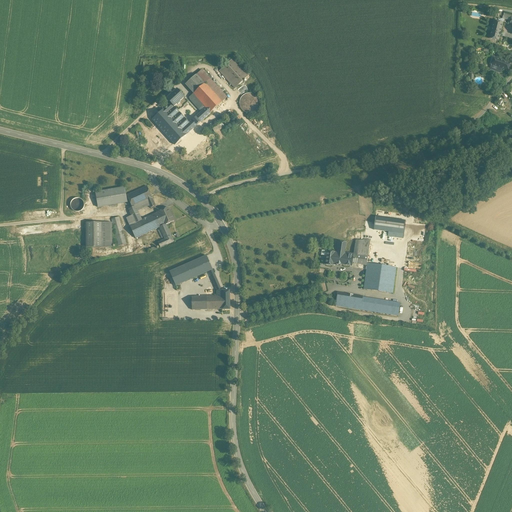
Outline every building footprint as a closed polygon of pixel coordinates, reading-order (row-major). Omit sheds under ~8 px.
[(498,22),(493,21),(489,39),(498,41),(499,36),(501,37),(502,33),(500,32),(503,23),(498,22)] [(510,63),(494,57),(494,58),(493,61),(492,61),(492,62),(491,65),(498,67),(497,69),(500,71),(501,69),(507,71),(510,63)] [(249,75),(234,58),(219,71),(235,88),(249,75)] [(206,84),(223,103),(228,98),(203,70),(197,76),(205,85),(206,84)] [(197,76),(186,85),(192,92),(194,94),(205,85),(197,76)] [(223,103),(206,84),(205,85),(194,94),(194,95),(197,98),(206,108),(210,114),(223,103)] [(185,99),(177,90),(167,99),(171,104),(174,108),(185,99)] [(259,107),(260,103),(259,99),(257,96),(253,94),(249,93),(246,94),(242,96),(240,99),(239,103),(240,107),(242,110),(246,113),(250,113),(254,113),(257,110),(259,107)] [(206,108),(197,98),(192,102),(201,112),(206,108)] [(171,104),(158,115),(161,119),(174,108),(171,104)] [(161,119),(156,124),(174,145),(197,126),(192,120),(188,124),(174,108),(161,119)] [(201,112),(195,118),(200,123),(210,114),(206,108),(201,112)] [(158,115),(152,120),(156,124),(161,119),(158,115)] [(214,132),(221,127),(218,124),(211,128),(214,132)] [(147,186),(127,196),(131,205),(132,208),(135,206),(147,201),(152,199),(147,186)] [(125,187),(95,192),(98,207),(127,202),(125,187)] [(84,208),(84,205),(84,202),(82,200),(80,198),(77,198),(75,199),(72,200),(71,202),(70,205),(71,208),(72,210),(75,211),(77,212),(80,211),(82,210),(84,208)] [(135,206),(137,211),(149,206),(147,201),(135,206)] [(135,206),(132,208),(128,209),(132,216),(138,213),(137,211),(135,206)] [(168,208),(158,212),(152,215),(158,228),(159,227),(164,225),(166,225),(174,221),(168,208)] [(135,223),(130,225),(135,238),(158,228),(152,215),(141,220),(135,223)] [(132,216),(127,219),(130,225),(135,223),(133,220),(132,216)] [(372,229),(403,233),(404,220),(373,216),(372,229)] [(119,217),(112,219),(115,232),(113,233),(113,234),(123,231),(119,217)] [(101,223),(86,223),(86,248),(101,248),(101,223)] [(112,223),(101,223),(101,248),(112,248),(112,223)] [(166,225),(164,225),(159,227),(160,230),(163,236),(165,239),(172,236),(166,225)] [(123,231),(113,234),(116,247),(126,244),(123,231)] [(165,239),(158,242),(160,248),(174,241),(172,236),(165,239)] [(356,241),(354,255),(368,257),(370,240),(356,241)] [(339,242),(337,253),(340,253),(344,254),(346,243),(339,242)] [(337,253),(327,251),(325,266),(334,267),(334,266),(339,266),(340,253),(337,253)] [(344,254),(340,253),(339,266),(352,268),(353,261),(354,255),(344,254)] [(368,257),(354,255),(353,261),(367,263),(368,257)] [(194,258),(183,263),(189,277),(192,282),(203,277),(198,266),(194,258)] [(209,261),(201,264),(206,276),(207,278),(211,276),(215,274),(209,261)] [(206,276),(201,264),(198,266),(203,277),(206,276)] [(396,268),(367,264),(364,289),(393,293),(396,268)] [(211,276),(207,278),(213,293),(214,296),(217,296),(217,290),(216,288),(213,279),(211,276)] [(189,277),(180,281),(183,286),(192,282),(189,277)] [(181,290),(172,290),(172,297),(172,304),(172,310),(181,310),(181,290)] [(230,290),(222,290),(222,296),(222,303),(223,309),(223,310),(231,310),(230,290)] [(338,293),(338,295),(362,299),(361,307),(364,308),(365,298),(338,293)] [(362,299),(338,295),(336,303),(361,307),(362,299)] [(208,296),(192,296),(192,309),(208,309),(208,296)] [(214,296),(209,296),(208,296),(208,309),(215,309),(215,303),(222,303),(222,296),(217,296),(214,296)] [(400,303),(365,298),(364,308),(399,313),(400,303)]
